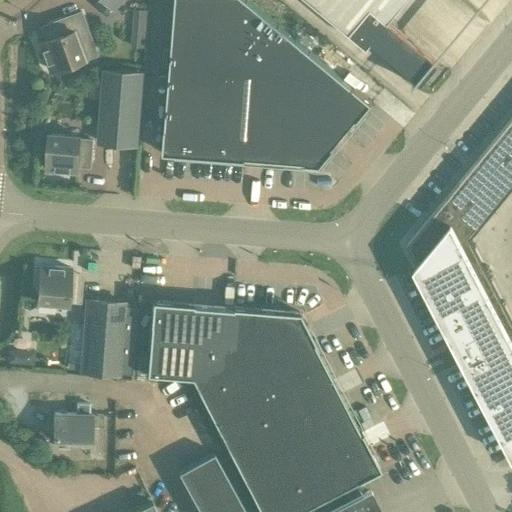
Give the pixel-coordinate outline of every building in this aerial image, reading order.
[(246,157),(285,160),(295,38),(249,0),(175,0),(166,128),(163,152),(246,159),(246,157)] [(372,40),(388,53),(405,33),(372,5),(376,0),(312,0),(367,45),(372,40)] [(131,46),(147,48),(149,10),(134,9),(131,46)] [(42,42),(52,70),(97,54),(82,12),(46,25),(52,39),(42,42)] [(405,33),(388,53),(422,81),(439,61),(405,33)] [(295,38),(285,160),(304,162),(304,164),(320,165),(334,148),(332,147),(357,118),(358,119),(372,102),(295,38)] [(103,98),(100,141),(136,144),(141,72),(106,69),(105,77),(103,98)] [(511,318),(470,238),(511,187),(511,116),(407,244),(505,432),(511,428),(511,318)] [(48,169),(77,172),(78,162),(90,163),(92,140),(80,139),(80,136),(50,133),(48,169)] [(79,301),(80,290),(81,278),(69,277),(70,267),(40,265),(37,301),(67,303),(79,301)] [(82,370),(117,373),(123,302),(87,299),(82,370)] [(191,377),(260,511),(294,511),(358,479),(380,468),(361,431),(359,432),(313,343),(315,342),(301,315),(232,306),(232,308),(193,305),(193,303),(151,300),(150,324),(146,373),(191,377)] [(21,350),(20,365),(33,366),(34,351),(21,350)] [(91,414),(91,412),(88,412),(88,402),(77,402),(77,412),(55,412),(54,444),(59,444),(59,448),(69,448),(69,444),(90,444),(91,426),(102,427),(102,414),(91,414)] [(246,511),(214,453),(178,471),(200,511),(246,511)] [(360,494),(324,511),(359,511),(358,508),(365,504),(360,494)] [(157,511),(152,500),(127,511),(157,511)]
